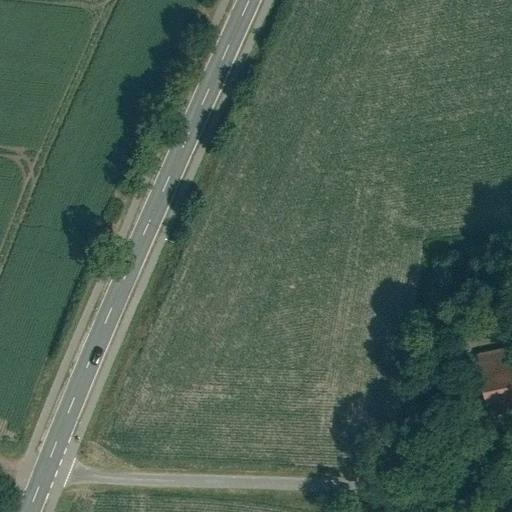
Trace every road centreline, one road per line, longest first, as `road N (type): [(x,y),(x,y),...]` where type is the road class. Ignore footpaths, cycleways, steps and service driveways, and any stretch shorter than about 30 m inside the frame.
road 1 (secondary): [(39,474),(248,0)]
road 2 (unclassified): [(39,474),(365,486),(511,473)]
